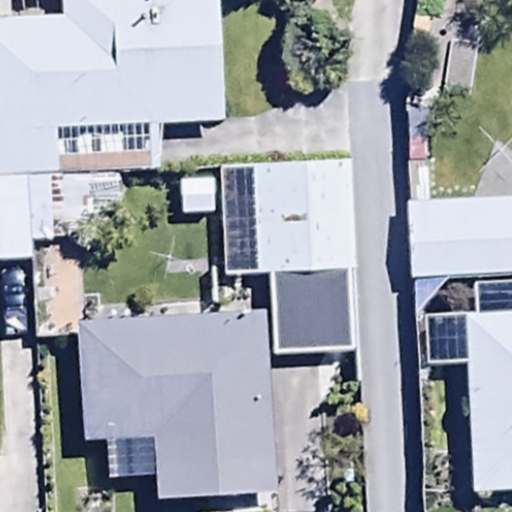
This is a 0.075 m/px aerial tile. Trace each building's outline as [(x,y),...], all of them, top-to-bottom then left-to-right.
[(0,271),(25,271),(25,251),(117,247),(114,180),(158,178),(156,133),(219,131),(214,0),(55,0),(57,27),(43,28),(43,11),(6,13),(6,1),(0,1),(0,271)] [(215,169),(217,279),(348,277),(347,167),(215,169)] [(511,201),(400,207),(404,285),(511,279),(511,201)] [(511,317),(457,320),(465,497),(511,494),(511,317)] [(260,321),(70,330),(76,447),(102,446),(104,488),(152,485),(152,474),(267,469),(260,321)]
